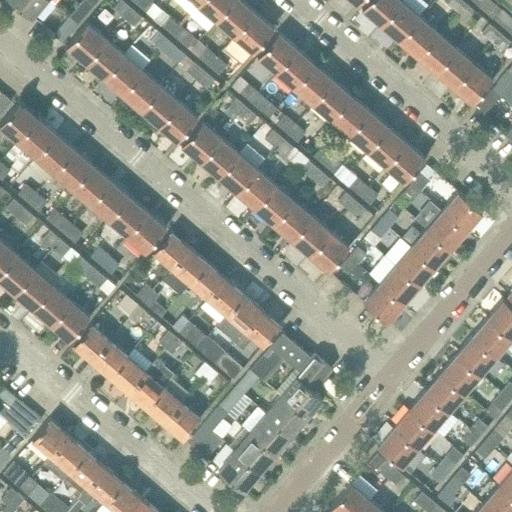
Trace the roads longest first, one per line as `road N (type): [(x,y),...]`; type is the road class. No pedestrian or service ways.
road 1 (residential): [(392,374),(0,38)]
road 2 (residential): [(511,188),(292,0)]
road 3 (residential): [(208,511),(0,332)]
road 4 (residential): [(392,374),(511,238)]
road 5 (residential): [(275,511),(392,374)]
